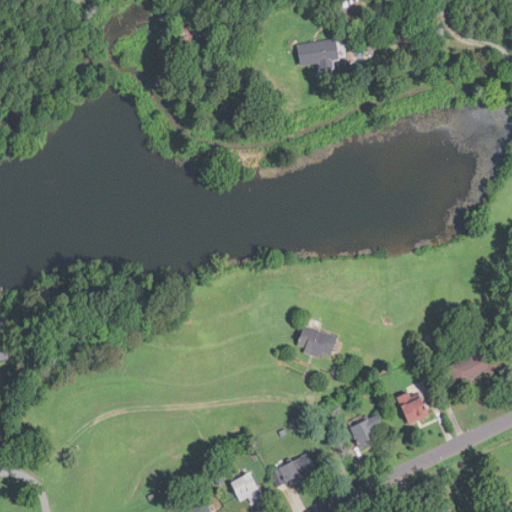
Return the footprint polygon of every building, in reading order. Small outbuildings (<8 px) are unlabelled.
[(198,44),(182,43),(183,26),(199,27),(198,44)] [(320,72),(319,64),(300,67),(297,46),(335,40),(339,61),(332,62),(333,70),(320,72)] [(320,359),(304,354),(306,349),(298,346),(305,327),(338,338),(336,341),(331,357),(322,355),(320,359)] [(0,362),(0,337),(4,337),(9,360),(0,362)] [(459,389),(449,368),(495,345),(507,368),(490,377),(487,372),(474,379),(459,389)] [(341,394),(347,390),(350,394),(343,398),(341,394)] [(410,427),(396,398),(408,393),(411,398),(419,394),(430,417),(410,427)] [(331,404),(337,401),(340,407),(333,410),(331,404)] [(360,449),(350,429),(377,416),(383,427),(375,431),(378,437),(371,441),(372,446),(367,448),(360,449)] [(291,486),(290,482),(286,484),(279,470),(309,455),(316,469),(309,472),(304,477),(291,486)] [(253,506),(249,498),(240,502),(232,484),(245,476),(250,474),(259,487),(265,500),(253,506)] [(147,494),(153,491),(155,496),(149,499),(147,494)] [(172,501),(175,507),(169,510),(166,504),(172,501)] [(183,511),(205,501),(210,511),(183,511)]
